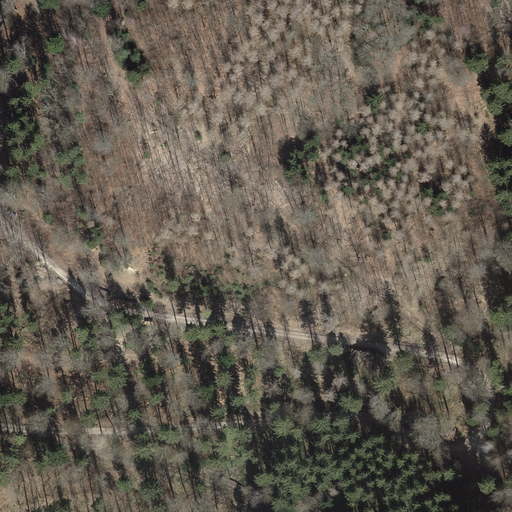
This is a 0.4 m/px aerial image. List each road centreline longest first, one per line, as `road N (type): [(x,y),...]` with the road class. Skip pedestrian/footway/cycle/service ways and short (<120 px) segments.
road 1 (track): [(468,446),(492,413),(488,386),(468,365),(112,307),(71,282),(0,216)]
road 2 (track): [(451,357),(392,299),(125,92),(104,45),(112,0)]
road 3 (track): [(0,426),(158,428),(348,413),(388,421),(429,446),(468,446)]
road 4 (track): [(269,511),(212,482),(33,429)]
